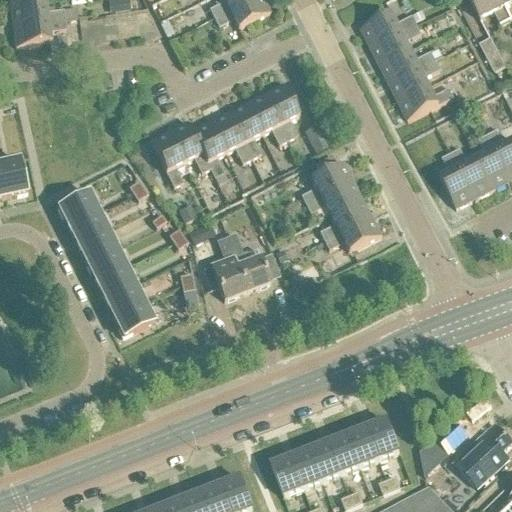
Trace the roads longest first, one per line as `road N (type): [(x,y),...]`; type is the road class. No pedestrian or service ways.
road 1 (tertiary): [(0,508),(475,324)]
road 2 (residential): [(320,37),(187,104),(159,57),(0,79)]
road 3 (tertiary): [(320,37),(457,305),(475,324)]
road 4 (residential): [(0,430),(80,397),(97,364),(42,248),(21,233),(0,235)]
